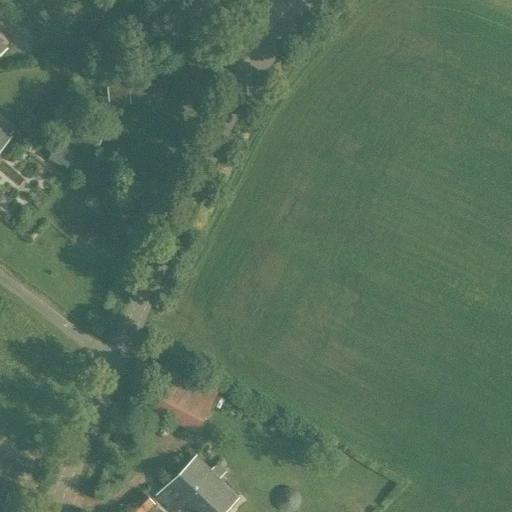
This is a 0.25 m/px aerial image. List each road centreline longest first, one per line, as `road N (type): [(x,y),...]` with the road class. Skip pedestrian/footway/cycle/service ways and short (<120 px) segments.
road 1 (tertiary): [(115,360),(226,114),(291,21)]
road 2 (tertiary): [(52,511),(115,360)]
road 3 (residential): [(0,274),(115,360)]
